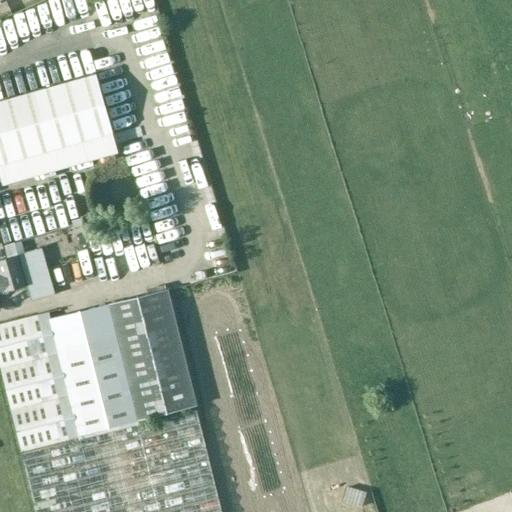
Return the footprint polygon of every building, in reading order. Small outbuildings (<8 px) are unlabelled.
[(0,164),(112,133),(95,74),(0,100),(0,164)] [(137,199),(137,194),(136,187),(132,179),(125,174),(121,172),(116,171),(108,171),(102,174),(97,177),(94,182),(92,185),(91,190),(90,193),(90,198),(92,202),(94,208),(97,210),(100,214),(104,216),(108,217),(113,218),(121,217),(125,215),(129,212),(133,208),(135,204),(137,199)] [(63,189),(0,199),(0,201),(1,205),(0,204),(0,238),(70,227),(63,189)] [(89,230),(78,231),(82,260),(93,259),(89,230)] [(31,301),(55,294),(41,248),(0,259),(0,292),(2,292),(27,285),(31,301)] [(166,290),(108,304),(109,308),(138,420),(195,406),(166,290)] [(130,426),(98,300),(0,324),(0,367),(20,448),(35,511),(221,511),(195,410),(130,426)] [(351,501),(355,488),(335,483),(332,496),(351,501)]
